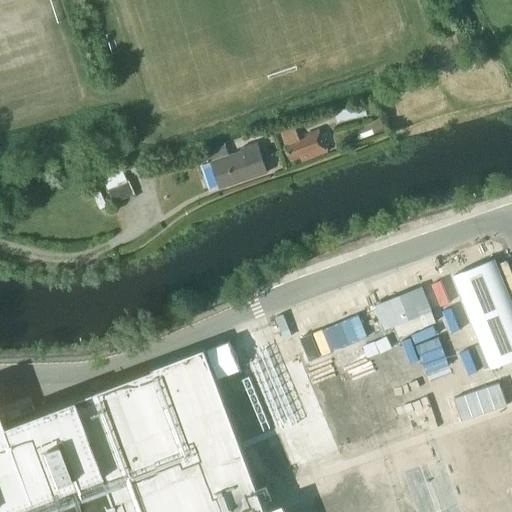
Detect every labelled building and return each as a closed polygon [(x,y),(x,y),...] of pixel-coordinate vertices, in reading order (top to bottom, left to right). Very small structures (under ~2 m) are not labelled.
[(286,144),(285,144),(291,160),(301,157),(303,161),(328,151),(320,128),(299,136),(295,126),(281,131),(286,144)] [(267,172),(257,142),(241,148),(243,151),(230,156),(226,145),(209,151),(213,161),(212,162),(220,188),(267,172)] [(134,194),(128,181),(108,189),(113,203),(117,202),(134,194)] [(452,275),(491,368),(511,359),(511,298),(495,257),(452,275)] [(431,309),(421,285),(375,304),(385,328),(431,309)] [(276,426),(241,442),(241,443),(243,449),(279,433),(279,434),(293,467),(337,449),(332,438),(301,360),(292,338),(248,356),(257,378),(276,426)] [(0,511),(284,511),(282,511),(267,511),(243,449),(241,443),(205,348),(1,425),(0,423),(0,511)]
